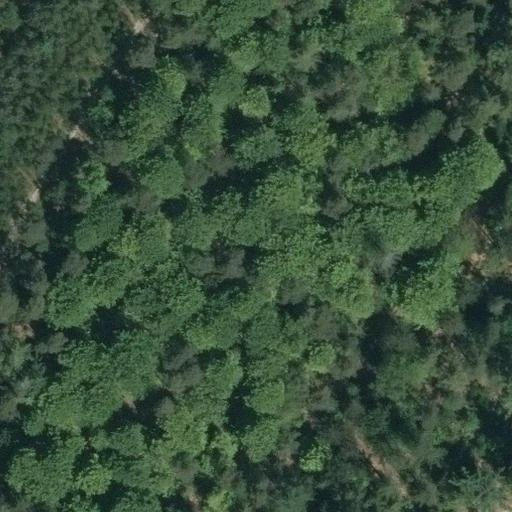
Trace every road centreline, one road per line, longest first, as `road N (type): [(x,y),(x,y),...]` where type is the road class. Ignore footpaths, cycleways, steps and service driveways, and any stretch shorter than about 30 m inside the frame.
road 1 (track): [(0,247),(157,0)]
road 2 (track): [(511,371),(421,511)]
